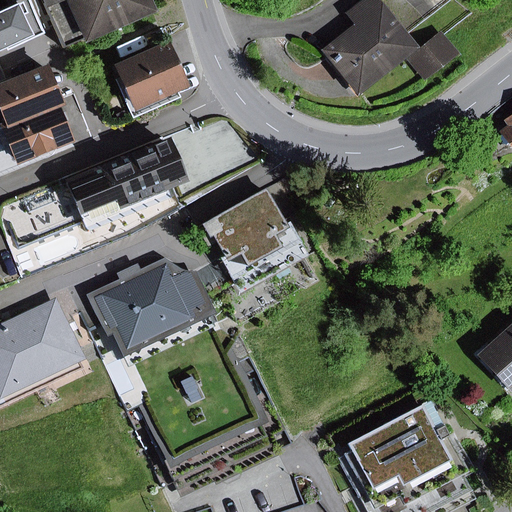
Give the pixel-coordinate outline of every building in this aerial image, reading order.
[(146,0),(39,0),(43,7),(60,0),(61,0),(80,43),(152,13),(146,0)] [(415,48),(377,0),(359,0),(342,13),(351,24),(317,51),(352,96),(415,48)] [(15,5),(14,3),(0,9),(0,49),(29,36),(20,16),(25,14),(20,3),(15,5)] [(433,13),(425,3),(415,11),(423,21),(433,13)] [(456,55),(439,32),(404,58),(421,81),(456,55)] [(185,88),(164,41),(109,65),(129,112),(185,88)] [(41,65),(0,81),(0,123),(2,128),(53,107),(58,105),(41,65)] [(2,128),(0,123),(0,138),(11,165),(68,142),(53,107),(2,128)] [(511,111),(500,120),(504,126),(495,132),(511,155),(511,111)] [(167,138),(62,180),(83,234),(167,200),(163,191),(184,182),(167,138)] [(286,222),(266,187),(201,223),(206,232),(202,235),(208,246),(217,241),(224,255),(219,258),(240,296),(310,257),(289,220),(286,222)] [(20,200),(26,214),(54,202),(49,188),(20,200)] [(117,357),(212,314),(191,270),(188,271),(183,271),(166,260),(162,259),(137,270),(135,264),(113,274),(116,280),(82,295),(102,337),(107,335),(117,357)] [(0,397),(82,360),(54,299),(0,323),(0,397)] [(511,329),(485,356),(511,384),(511,329)] [(283,431),(238,336),(221,354),(217,346),(140,382),(148,400),(123,412),(159,488),(170,483),(177,498),(210,483),(212,486),(278,455),(270,437),(283,431)] [(435,401),(353,444),(357,451),(344,458),(364,496),(357,499),(364,511),(457,511),(481,499),(470,477),(481,472),(461,433),(454,437),(435,401)]
